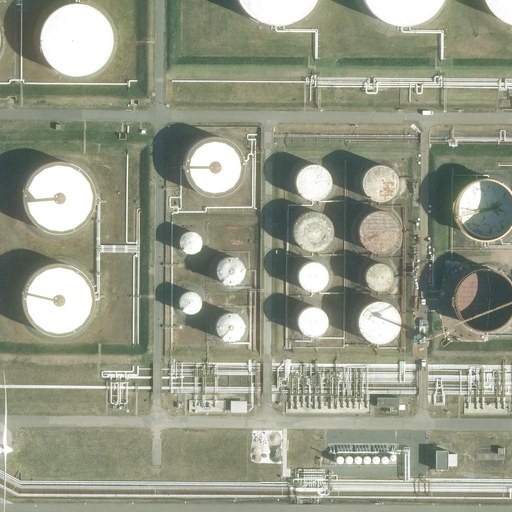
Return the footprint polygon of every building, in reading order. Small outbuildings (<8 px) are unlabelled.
[(236,0),(237,0),(238,2),(240,5),(241,7),(242,9),(244,11),(245,13),(248,15),(250,17),(251,18),(253,19),(255,20),(258,21),(260,22),(262,23),(264,24),(267,25),(271,25),(273,25),(276,25),(278,25),(280,25),(284,25),(287,24),(289,23),(292,22),(294,21),(296,20),(298,19),(300,18),(303,16),(304,14),(306,13),(308,11),(309,9),(310,7),(312,5),(313,3),(314,1),(314,0),(236,0)] [(362,0),(363,2),(364,4),(366,6),(367,8),(368,10),(370,12),(371,14),(373,15),(376,18),(378,19),(380,20),(382,21),(384,22),(387,24),(389,24),(392,25),(394,26),(396,26),(398,26),(401,26),(404,26),(405,26),(408,26),(410,25),(412,25),(415,24),(417,24),(419,23),(421,22),(423,21),(425,19),(427,18),(429,17),(431,15),(433,13),(435,11),(436,9),(438,6),(439,4),(440,2),(441,0),(362,0)] [(511,0),(487,0),(488,1),(489,3),(490,5),(491,7),(493,9),(494,11),(496,13),(497,15),(500,17),(502,18),(504,20),(506,21),(508,22),(510,23),(511,24),(511,0)] [(111,49),(111,48),(112,46),(112,44),(112,42),(112,41),(112,39),(112,38),(112,36),(112,34),(111,31),(111,29),(110,27),(110,26),(109,25),(108,23),(107,22),(106,20),(106,19),(104,17),(103,15),(102,14),(100,12),(98,11),(96,9),(93,8),(91,7),(89,6),(87,5),(85,5),(82,4),(80,4),(77,3),(75,3),(73,4),(71,4),(69,4),(67,5),(64,6),(62,6),(60,7),(57,9),(55,10),(54,11),(51,14),(50,15),(48,17),(46,19),(45,21),(44,23),(43,25),(43,26),(42,28),(41,30),(41,32),(40,34),(40,37),(40,39),(40,41),(40,42),(40,44),(41,46),(41,47),(41,49),(42,51),(43,54),(44,56),(44,57),(45,59),(46,60),(47,61),(48,62),(50,65),(52,67),(54,68),(55,69),(56,70),(58,71),(60,72),(61,73),(64,74),(68,75),(70,75),(71,75),(74,76),(77,76),(79,76),(81,75),(84,75),(86,75),(88,74),(91,73),(94,71),(96,70),(98,68),(100,67),(101,66),(102,65),(103,64),(104,62),(105,62),(106,60),(107,59),(108,57),(108,56),(109,54),(110,53),(110,51),(111,49)] [(243,161),(242,159),(242,157),(241,156),(240,153),(239,151),(238,149),(236,148),(234,146),(233,144),(231,143),(230,142),(227,140),(225,139),(222,138),(219,138),(217,137),(214,137),(211,137),(208,137),(205,138),(203,139),(200,140),(197,141),(196,143),(194,144),(191,146),(190,149),(188,151),(187,153),(186,155),(185,157),(185,158),(184,160),(184,161),(184,163),(184,164),(183,166),(183,168),(183,169),(184,171),(184,173),(184,175),(185,175),(185,177),(186,178),(186,179),(187,181),(188,183),(190,186),(192,188),(194,190),(196,191),(197,192),(200,194),(203,195),(205,196),(207,196),(209,197),(211,197),(213,197),(215,197),(218,196),(221,196),(224,195),(226,194),(229,192),(231,191),(232,190),(234,188),(236,186),(238,184),(239,182),(240,180),(241,178),(242,177),(242,175),(243,172),(243,170),(243,169),(243,167),(243,166),(243,164),(243,163),(243,161)] [(92,210),(93,208),(93,207),(94,205),(94,203),(94,201),(95,198),(95,196),(94,194),(94,193),(94,191),(94,189),(93,187),(93,186),(92,184),(91,182),(91,181),(90,179),(88,177),(87,175),(85,173),(83,171),(81,169),(79,168),(77,166),(75,165),(73,164),(71,163),(69,163),(66,162),(62,161),(60,161),(58,161),(55,161),(53,162),(51,162),(48,163),(46,164),(44,164),(42,165),(40,166),(37,168),(35,169),(34,171),(32,172),(31,174),(29,176),(28,177),(28,178),(27,180),(26,182),(25,184),(24,186),(24,187),(23,189),(23,191),(22,195),(22,197),(22,198),(22,199),(22,201),(23,202),(23,204),(23,205),(24,207),(24,208),(25,210),(25,211),(26,213),(27,215),(27,216),(28,217),(29,219),(31,221),(33,223),(34,224),(37,226),(39,228),(42,230),(44,231),(46,231),(48,232),(51,233),(55,233),(58,234),(61,233),(64,233),(67,232),(71,232),(73,231),(74,230),(77,228),(79,227),(80,226),(82,225),(82,224),(85,222),(87,220),(89,217),(89,216),(90,214),(91,212),(92,211),(92,210)] [(330,177),(329,176),(328,174),(328,173),(327,171),(326,170),(324,169),(323,168),(322,167),(320,166),(319,166),(318,165),(316,165),(315,164),(313,164),(312,164),(309,165),(308,165),(306,165),(305,166),(304,167),(302,167),(301,168),(299,170),(298,171),(297,172),(297,173),(296,175),(295,176),(295,178),(295,179),(294,181),(294,182),(294,184),(295,185),(295,186),(295,188),(296,190),(297,192),(298,193),(299,194),(299,195),(300,196),(302,197),(303,198),(305,199),(307,199),(308,200),(310,200),(313,200),(314,200),(316,200),(318,199),(319,199),(321,198),(323,197),(325,195),(326,194),(327,192),(328,191),(329,189),(330,187),(330,185),(330,183),(330,181),(330,179),(330,178),(330,177)] [(370,200),(373,201),(374,201),(376,202),(378,202),(380,202),(382,201),(384,201),(385,200),(387,199),(389,198),(390,197),(391,196),(392,195),(393,194),(394,192),(395,191),(395,190),(396,188),(396,187),(396,185),(396,184),(396,183),(396,181),(396,180),(396,179),(395,178),(395,177),(394,175),(393,173),(391,171),(390,170),(388,169),(387,168),(386,167),(384,166),(381,166),(379,166),(377,166),(375,166),(372,167),(370,167),(368,168),(367,170),(366,170),(365,171),(363,173),(363,174),(362,175),(361,177),(361,178),(361,179),(360,181),(360,183),(360,184),(360,185),(360,186),(360,187),(361,188),(361,189),(361,190),(362,192),(363,193),(363,194),(364,196),(365,196),(367,198),(368,199),(370,200)] [(509,187),(507,185),(505,184),(503,183),(501,182),(499,181),(497,181),(495,180),(492,180),(490,180),(487,180),(485,180),(483,180),(481,181),(478,182),(476,183),(475,184),(472,185),(470,186),(468,188),(467,190),(466,191),(464,193),(463,195),(462,197),(461,199),(461,200),(460,202),(460,204),(459,206),(459,207),(459,209),(459,211),(459,213),(459,216),(460,217),(460,219),(461,221),(462,223),(462,225),(463,227),(465,228),(465,229),(466,231),(468,232),(469,233),(471,235),(472,236),(475,237),(477,238),(478,239),(479,239),(482,240),(485,241),(487,241),(489,241),(491,241),(493,241),(496,240),(498,240),(500,239),(502,239),(503,238),(505,237),(507,236),(508,235),(510,233),(511,232),(511,231),(511,189),(511,188),(509,187)] [(366,249),(368,250),(370,251),(371,252),(373,252),(374,252),(377,253),(378,253),(380,253),(382,253),(383,252),(385,252),(386,251),(388,251),(389,250),(390,249),(392,248),(394,246),(395,245),(396,244),(396,242),(397,241),(398,239),(398,238),(399,236),(399,234),(399,233),(399,232),(399,230),(399,229),(399,227),(398,226),(398,224),(397,223),(396,221),(395,220),(395,219),(393,217),(392,215),(390,214),(388,213),(386,212),(384,212),(382,211),(380,211),(377,211),(375,211),(372,211),(370,212),(368,213),(366,214),(365,215),(364,216),(363,217),(361,219),(360,221),(359,223),(358,224),(358,226),(357,227),(357,229),(357,230),(357,231),(357,233),(357,234),(357,235),(357,236),(358,238),(358,239),(359,240),(359,241),(359,242),(360,243),(361,244),(362,246),(364,247),(366,249)] [(299,247),(300,248),(302,249),(303,249),(304,250),(306,251),(307,251),(309,251),(312,252),(313,252),(315,251),(316,251),(318,251),(319,250),(321,249),(322,249),(324,248),(325,247),(326,246),(327,245),(328,243),(329,242),(330,241),(330,239),(331,238),(331,237),(331,235),(332,234),(332,232),(332,231),(332,229),(331,228),(331,227),(331,226),(330,224),(329,222),(328,220),(327,218),(325,217),(323,215),(321,214),(320,214),(319,213),(317,212),(315,212),(313,212),(311,212),(309,212),(307,212),(305,213),(303,214),(301,215),(299,217),(297,218),(295,220),(294,222),(294,224),(293,224),(293,226),(292,227),(292,229),(292,231),(292,234),(292,236),(293,237),(293,238),(293,239),(294,241),(295,243),(297,245),(298,246),(299,247)] [(181,250),(182,251),(183,251),(184,252),(185,253),(187,253),(189,254),(190,254),(192,253),(194,253),(195,252),(197,251),(198,250),(198,249),(199,249),(199,248),(200,247),(200,246),(201,245),(201,244),(201,242),(201,241),(200,239),(200,238),(199,237),(199,236),(198,235),(197,234),(196,234),(195,233),(194,232),(193,232),(192,232),(191,231),(189,231),(188,232),(186,232),(185,232),(184,233),(183,234),(182,234),(181,236),(180,237),(179,238),(179,239),(179,241),(179,242),(179,243),(179,244),(179,245),(179,246),(180,248),(181,249),(181,250)] [(244,272),(244,271),(243,269),(243,268),(243,267),(242,266),(242,264),(241,263),(240,262),(240,261),(239,260),(237,259),(236,258),(235,258),(233,258),(232,257),(231,257),(229,257),(228,257),(227,257),(225,258),(224,258),(223,259),(222,259),(221,260),(220,261),(219,262),(218,263),(217,264),(217,265),(216,267),(216,269),(216,270),(215,271),(215,272),(216,273),(216,274),(216,276),(217,277),(218,279),(219,280),(220,281),(221,282),(222,283),(223,284),(224,284),(226,285),(227,285),(228,285),(230,285),(231,285),(232,285),(233,285),(235,284),(236,284),(237,283),(238,282),(239,281),(240,280),(241,279),(242,278),(242,277),(243,276),(243,274),(244,272)] [(327,274),(326,272),(326,271),(325,270),(325,269),(324,268),(323,266),(322,265),(321,265),(320,264),(319,263),(317,262),(316,262),(315,262),(313,262),(312,261),(311,261),(309,262),(308,262),(306,262),(305,263),(304,264),(303,264),(302,265),(301,266),(300,267),(299,268),(298,270),(298,271),(297,272),(297,274),(297,275),(297,276),(297,278),(297,279),(297,280),(298,282),(298,284),(299,285),(300,286),(301,287),(302,288),(304,289),(305,290),(306,290),(308,291),(309,291),(311,292),(312,292),(314,291),(316,291),(318,290),(319,290),(320,289),(321,288),(323,287),(324,286),(325,284),(325,283),(326,282),(327,280),(327,278),(327,277),(327,276),(327,274)] [(94,298),(94,296),(93,294),(93,293),(93,291),(92,289),(92,287),(91,286),(91,285),(90,283),(89,281),(88,279),(87,278),(86,277),(84,274),(83,273),(81,272),(80,271),(79,270),(76,268),(74,267),(72,266),(69,265),(66,264),(63,264),(60,263),(56,263),(53,263),(51,264),(49,264),(46,265),(43,266),(40,268),(37,269),(36,271),(34,272),(32,274),(31,275),(29,277),(28,279),(26,282),(25,284),(24,286),(23,288),(23,289),(22,292),(22,294),(22,296),(21,298),(21,300),(22,302),(22,304),(22,306),(22,307),(23,310),(24,312),(25,314),(26,316),(27,318),(28,321),(30,323),(32,325),(33,326),(36,328),(38,329),(39,331),(42,332),(44,333),(46,334),(48,334),(50,335),(54,335),(57,336),(60,335),(62,335),(64,335),(67,334),(70,333),(72,332),(74,332),(76,330),(78,329),(81,327),(83,325),(85,323),(86,322),(87,320),(88,319),(89,317),(91,314),(92,312),(92,311),(92,310),(93,308),(93,306),(94,303),(94,300),(94,298)] [(371,290),(372,290),(374,291),(376,291),(378,291),(380,291),(382,291),(384,290),(386,289),(387,288),(388,286),(390,284),(391,283),(391,282),(391,281),(391,279),(392,279),(392,277),(392,275),(391,275),(391,273),(390,272),(390,271),(390,270),(389,269),(388,268),(387,267),(386,266),(385,265),(384,264),(382,264),(380,263),(379,263),(377,263),(375,263),(374,264),(372,264),(370,265),(369,266),(368,267),(366,269),(365,270),(365,271),(365,272),(364,272),(364,273),(364,275),(363,275),(363,277),(363,278),(364,280),(364,281),(365,283),(366,285),(367,287),(368,288),(369,289),(371,290)] [(511,281),(510,280),(509,278),(507,277),(505,275),(503,274),(500,273),(499,272),(496,271),(493,270),(490,270),(488,270),(486,270),(483,271),(480,271),(478,272),(476,272),(474,274),(471,275),(470,276),(467,278),(466,280),(464,282),(463,283),(462,284),(461,286),(460,288),(460,290),(459,291),(459,292),(458,295),(458,297),(457,299),(457,301),(457,302),(458,304),(458,305),(458,307),(459,309),(459,311),(460,313),(460,314),(462,316),(463,318),(464,319),(465,321),(466,322),(467,323),(469,324),(470,326),(472,327),(474,328),(477,329),(479,330),(482,331),(484,331),(486,331),(489,331),(491,331),(493,331),(495,331),(498,330),(500,329),(502,328),(504,327),(505,326),(508,324),(510,322),(511,321),(511,319),(511,281)] [(179,300),(178,301),(178,302),(178,303),(179,304),(179,306),(179,307),(180,308),(180,309),(181,310),(182,311),(183,311),(184,312),(185,313),(186,313),(187,313),(189,314),(190,314),(191,313),(192,313),(193,313),(195,312),(196,311),(197,311),(198,310),(198,309),(199,308),(200,307),(200,306),(200,305),(200,304),(200,303),(200,302),(200,301),(200,299),(200,298),(199,297),(198,296),(197,295),(196,294),(195,293),(194,293),(192,292),(191,292),(190,292),(189,292),(188,292),(186,292),(185,293),(184,293),(182,294),(181,295),(180,296),(180,297),(179,298),(179,300)] [(372,301),(371,302),(369,303),(367,303),(366,304),(364,306),(362,307),(360,309),(359,311),(358,313),(357,315),(357,316),(357,317),(356,319),(356,321),(356,322),(356,324),(356,325),(357,327),(357,328),(358,329),(358,331),(359,332),(360,334),(362,336),(364,338),(366,339),(368,341),(370,342),(372,342),(373,343),(375,343),(377,343),(378,343),(381,343),(383,342),(385,342),(386,341),(388,340),(390,339),(390,338),(392,337),(393,336),(394,334),(396,332),(397,331),(397,330),(397,329),(398,327),(398,325),(398,324),(399,322),(399,320),(398,319),(398,318),(398,316),(397,315),(397,313),(396,313),(396,311),(395,310),(394,308),(393,308),(392,307),(391,305),(390,304),(388,304),(386,302),(384,302),(383,301),(381,301),(380,301),(378,301),(376,301),(375,301),(373,301),(372,301)] [(326,322),(326,321),(326,320),(326,318),(326,317),(325,316),(325,314),(323,313),(323,311),(322,310),(321,310),(319,309),(318,308),(317,308),(316,307),(314,307),(313,307),(312,306),(310,306),(309,307),(307,307),(306,307),(305,308),(304,309),(302,310),(301,311),(300,312),(299,313),(298,314),(298,315),(297,316),(297,318),(297,319),(296,321),(296,323),(297,324),(297,325),(297,327),(298,328),(299,330),(301,332),(302,333),(303,334),(304,334),(305,335),(306,336),(308,336),(310,336),(311,336),(312,336),(315,336),(316,336),(317,335),(318,335),(320,334),(321,333),(322,332),(323,331),(324,330),(325,328),(325,326),(326,325),(326,324),(326,322)] [(243,325),(243,324),(243,323),(243,322),(242,321),(241,319),(241,318),(240,317),(239,316),(238,316),(237,315),(236,314),(235,314),(234,313),(232,313),(230,313),(228,313),(227,313),(226,313),(224,314),(223,314),(222,315),(221,316),(220,316),(219,317),(218,318),(217,320),(217,321),(216,322),(216,323),(215,325),(215,326),(215,327),(215,329),(216,330),(216,331),(216,332),(217,333),(217,334),(218,336),(219,337),(220,338),(221,339),(223,339),(224,340),(225,340),(227,341),(228,341),(230,341),(231,341),(232,341),(234,340),(235,340),(237,339),(238,338),(239,337),(240,336),(241,335),(241,334),(242,333),(242,332),(243,331),(243,330),(243,329),(243,327),(243,326),(243,325)] [(399,407),(399,398),(377,398),(377,407),(399,407)] [(247,412),(247,400),(231,400),(231,411),(247,412)] [(437,449),(436,466),(457,467),(457,453),(449,453),(449,449),(437,449)]
